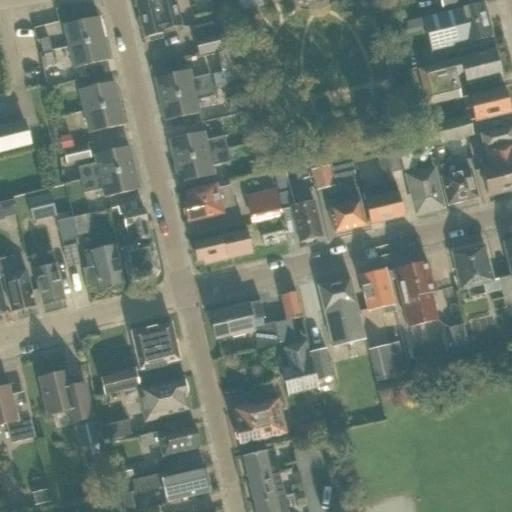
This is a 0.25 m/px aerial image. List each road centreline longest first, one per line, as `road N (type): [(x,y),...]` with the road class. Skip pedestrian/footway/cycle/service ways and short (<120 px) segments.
road 1 (residential): [(187,296),(511,220)]
road 2 (residential): [(187,296),(114,0)]
road 3 (residential): [(240,511),(187,296)]
road 4 (residential): [(0,339),(187,296)]
